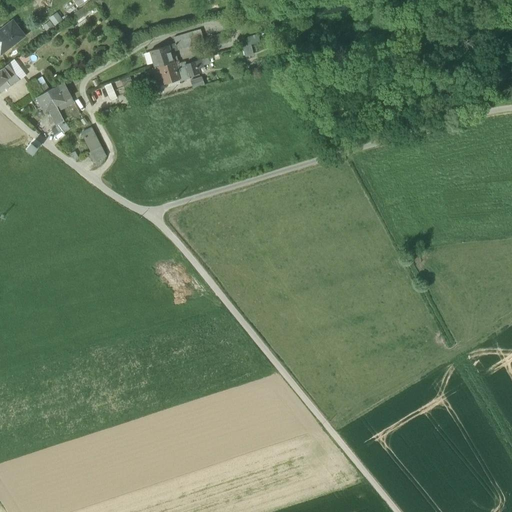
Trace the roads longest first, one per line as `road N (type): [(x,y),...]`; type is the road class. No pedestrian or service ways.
road 1 (unclassified): [(394,511),(145,215)]
road 2 (unclassified): [(511,105),(145,215)]
road 3 (unclassified): [(145,215),(0,102)]
